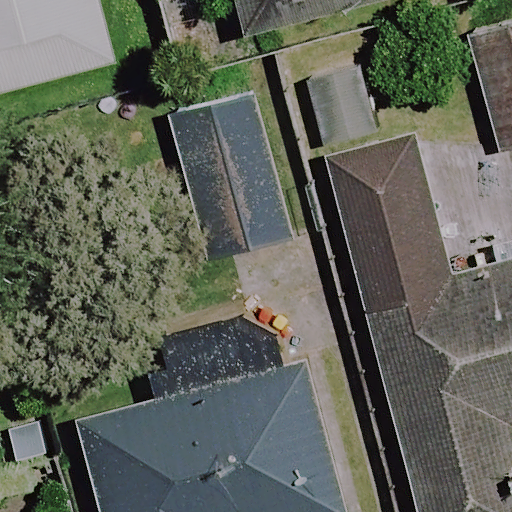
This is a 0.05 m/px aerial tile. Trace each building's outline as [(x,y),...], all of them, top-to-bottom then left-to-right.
[(111,0),(0,0),(0,96),(129,59),(111,0)] [(234,0),(246,42),(405,0),(234,0)] [(511,33),(476,42),(503,157),(511,154),(511,33)] [(364,57),(302,72),(322,151),(383,135),(364,57)] [(275,101),(178,122),(210,267),(307,245),(275,101)] [(511,260),(504,263),(472,142),(427,154),(422,136),(329,160),(420,511),(511,511),(511,465),(504,435),(511,433),(511,260)] [(114,511),(344,511),(310,367),(92,419),(114,511)]
